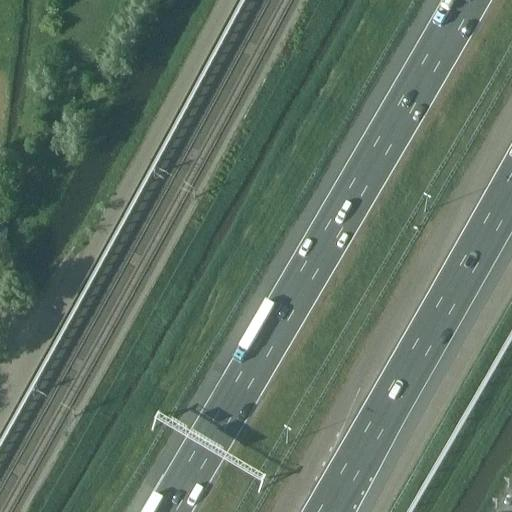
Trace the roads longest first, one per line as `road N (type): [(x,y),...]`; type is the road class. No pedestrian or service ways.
road 1 (motorway): [(470,0),(170,511)]
road 2 (unclassified): [(0,419),(227,0)]
road 3 (motorway): [(326,511),(511,195)]
